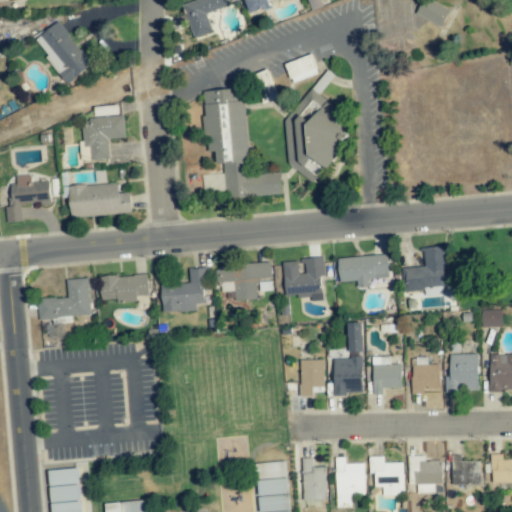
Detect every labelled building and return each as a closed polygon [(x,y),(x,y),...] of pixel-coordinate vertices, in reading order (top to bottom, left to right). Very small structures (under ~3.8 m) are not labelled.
[(230,5),(228,0),(193,0),(182,4),(194,38),(212,32),(206,14),(230,5)] [(268,0),(245,0),(250,13),(270,6),(268,0)] [(442,26),(449,9),(429,0),(422,0),(416,16),(442,26)] [(68,83),(92,64),(58,21),(34,40),(68,83)] [(284,64),(292,84),(319,73),(311,54),(284,64)] [(287,163),(310,181),(313,181),(323,169),(327,169),(351,139),(345,134),(344,129),(351,120),(318,94),(330,79),(329,65),(284,122),(287,163)] [(262,104),(278,98),(267,70),(251,76),(262,104)] [(283,194),(281,172),(250,174),(244,88),(202,91),(204,117),(207,152),(215,152),(216,164),(223,164),(226,199),(283,194)] [(85,118),(86,160),(109,159),(108,138),(125,138),(124,116),(85,118)] [(49,181),(31,182),(31,175),(15,176),(16,184),(7,185),(9,223),(22,222),(21,203),(41,202),(41,205),(51,205),(49,181)] [(131,214),(130,192),(118,193),(118,183),(68,186),(70,217),(131,214)] [(401,268),(403,293),(446,290),(443,246),(423,247),(424,267),(401,268)] [(388,278),(387,255),(337,258),(338,282),(357,281),(357,285),(369,285),(369,279),(388,278)] [(284,297),(310,296),(310,301),(322,301),(321,275),(324,275),(323,257),(302,258),(303,273),(298,273),(297,261),(283,262),(284,297)] [(271,279),(270,263),(215,266),(216,282),(221,282),(221,293),(234,292),(234,301),(256,300),(255,280),(271,279)] [(189,283),(161,284),(162,312),(196,311),(196,304),(204,304),(203,284),(208,284),(208,268),(188,268),(189,283)] [(148,295),(147,275),(101,276),(101,300),(116,300),(116,302),(137,301),(136,295),(148,295)] [(88,278),(66,279),(67,298),(38,299),(39,318),(90,316),(88,278)] [(502,327),(502,310),(481,310),(482,327),(502,327)] [(362,394),(361,323),(348,323),(348,359),(333,359),(333,394),(362,394)] [(478,392),(478,354),(449,354),(450,376),(444,376),(444,392),(478,392)] [(511,391),(511,354),(489,354),(489,391),(511,391)] [(400,364),(390,364),(389,357),(371,358),(373,395),(382,394),(382,388),(401,388),(400,364)] [(324,386),(323,359),(300,360),(300,396),(312,396),(312,386),(324,386)] [(423,393),(423,388),(439,388),(440,364),(411,364),(411,393),(423,393)] [(511,482),(511,458),(502,459),(502,454),(491,454),(491,483),(511,482)] [(442,484),(441,461),(424,461),(424,455),(408,456),(408,484),(417,484),(417,493),(433,493),(433,484),(442,484)] [(480,461),(461,461),(461,455),(451,455),(452,485),(480,484),(480,461)] [(383,456),(368,457),(368,473),(374,473),(375,487),(382,487),(382,496),(403,495),(403,463),(383,463),(383,456)] [(325,467),(312,467),(312,458),(302,458),(303,501),(326,500),(325,467)] [(364,463),(344,464),(344,458),(335,458),(336,507),(351,507),(351,495),(365,494),(364,463)] [(258,511),(259,511),(289,510),(286,462),(256,463),(258,511)] [(80,500),(79,469),(49,470),(50,502),(80,500)] [(145,511),(145,501),(104,503),(104,511),(145,511)] [(81,511),(81,502),(51,503),(51,511),(81,511)]
